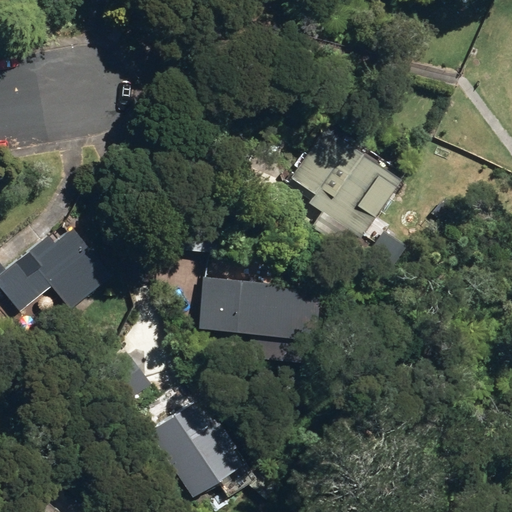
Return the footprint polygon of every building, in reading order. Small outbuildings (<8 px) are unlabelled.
[(315,224),(342,243),(352,229),(364,237),(406,179),(332,126),(290,184),(313,200),(311,202),(324,211),(315,224)] [(158,248),(222,253),(225,218),(161,213),(158,248)] [(408,240),(385,225),(364,258),(387,272),(408,240)] [(0,276),(0,284),(22,312),(54,286),(73,309),(115,275),(77,228),(64,239),(57,230),(0,276)] [(299,240),(312,247),(317,236),(304,230),(299,240)] [(268,275),(276,281),(284,277),(286,268),(278,262),(270,266),(268,275)] [(253,356),(318,362),(325,288),(208,277),(203,328),(255,333),(253,356)] [(155,432),(196,498),(249,464),(207,398),(155,432)]
